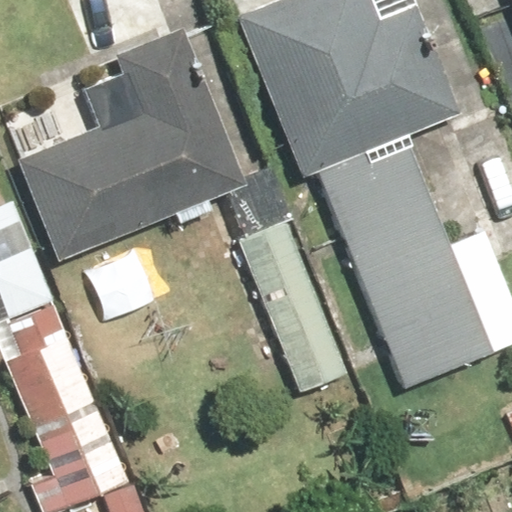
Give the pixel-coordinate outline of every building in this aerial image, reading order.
[(367,0),(269,0),(228,17),(292,176),(453,112),(408,0),(373,14),(367,0)] [(167,227),(208,210),(202,197),(235,183),(173,29),(109,54),(116,71),(73,88),(90,129),(9,162),(48,259),(161,213),(167,227)] [(443,238),(403,136),(310,173),(394,388),(511,341),(511,319),(475,225),(443,238)] [(278,218),(229,239),(292,393),(341,372),(278,218)] [(0,307),(3,315),(0,315),(0,371),(41,474),(26,480),(38,511),(41,511),(92,492),(100,511),(132,511),(26,246),(0,256),(0,307)]
